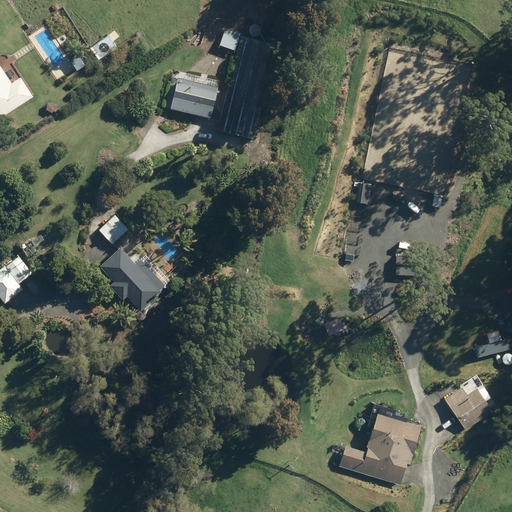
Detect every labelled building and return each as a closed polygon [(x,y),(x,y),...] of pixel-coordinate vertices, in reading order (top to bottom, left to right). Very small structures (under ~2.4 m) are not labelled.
[(224,26),(219,45),(237,50),(242,31),(224,26)] [(114,31),(92,48),(101,60),(118,47),(113,41),(118,36),(114,31)] [(0,118),(34,95),(21,76),(12,82),(0,64),(0,118)] [(168,109),(213,118),(219,86),(174,77),(168,109)] [(372,184),(359,182),(357,202),(370,203),(372,184)] [(117,214),(98,231),(112,246),(131,229),(117,214)] [(101,269),(114,283),(111,286),(124,300),(127,297),(139,310),(161,290),(123,249),(101,269)] [(19,256),(0,270),(0,298),(6,306),(25,291),(20,285),(33,274),(19,256)] [(347,314),(324,322),(329,335),(332,334),(335,341),(354,334),(347,314)] [(477,385),(448,405),(465,430),(494,410),(477,385)] [(346,442),(339,466),(402,486),(408,464),(411,465),(423,428),(378,414),(368,448),(346,442)]
